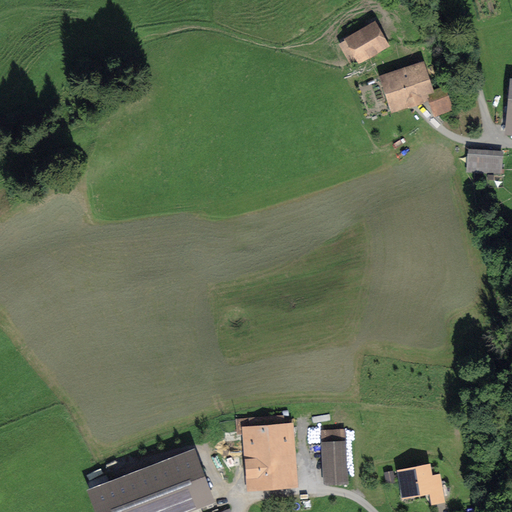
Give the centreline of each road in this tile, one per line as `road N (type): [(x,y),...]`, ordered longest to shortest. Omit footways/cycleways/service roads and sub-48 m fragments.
road 1 (track): [(455,0),(490,144)]
road 2 (track): [(236,511),(263,495),(325,492),(350,495),(372,511)]
